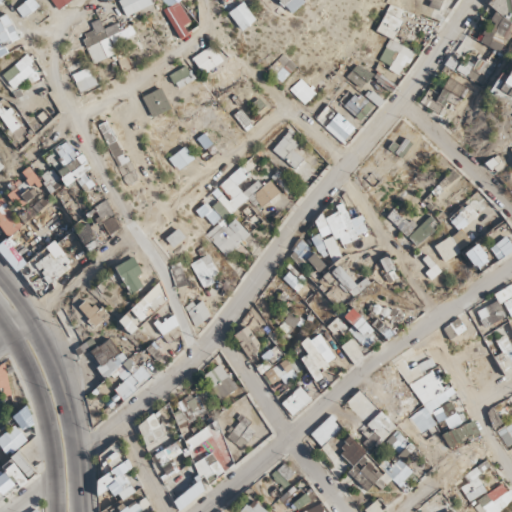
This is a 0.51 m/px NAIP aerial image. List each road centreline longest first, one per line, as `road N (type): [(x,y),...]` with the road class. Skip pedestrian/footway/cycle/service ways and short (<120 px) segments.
road 1 (residential): [(471,0),(214,336),(75,450)]
road 2 (residential): [(511,480),(429,313),(339,167),(205,36),(203,0)]
road 3 (residential): [(194,511),(369,359),(511,259)]
road 4 (residential): [(189,359),(159,270),(74,117),(53,43)]
road 5 (residential): [(0,183),(74,117),(205,36)]
road 6 (residential): [(339,511),(214,336)]
road 7 (trunk): [(0,321),(42,399),(55,511)]
road 8 (trunk): [(80,511),(67,403),(33,323)]
road 9 (residential): [(0,350),(133,232)]
road 10 (residential): [(511,218),(396,101)]
road 11 (residential): [(165,209),(291,112)]
road 12 (residential): [(100,101),(165,209)]
